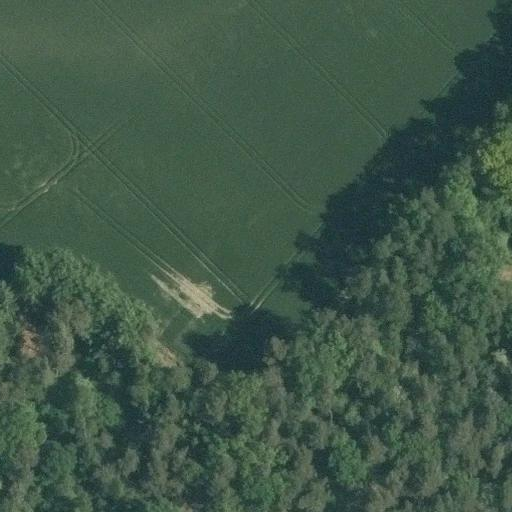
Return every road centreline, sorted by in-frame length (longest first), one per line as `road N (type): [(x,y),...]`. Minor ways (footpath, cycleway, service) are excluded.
road 1 (track): [(511,96),(246,412),(196,511)]
road 2 (track): [(275,511),(387,492),(511,492)]
road 3 (track): [(0,435),(78,456),(170,511)]
